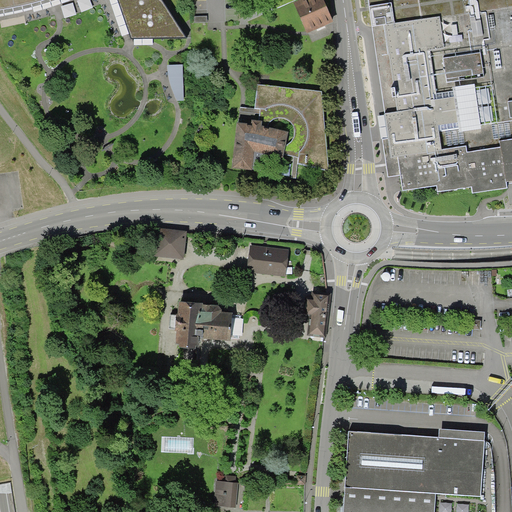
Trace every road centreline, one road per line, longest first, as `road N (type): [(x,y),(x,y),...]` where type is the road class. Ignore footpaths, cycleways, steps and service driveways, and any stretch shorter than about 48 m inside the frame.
road 1 (tertiary): [(0,240),(79,216),(166,207),(328,225)]
road 2 (residential): [(323,511),(352,254)]
road 3 (residential): [(358,198),(343,0)]
road 4 (tertiary): [(384,228),(511,231)]
